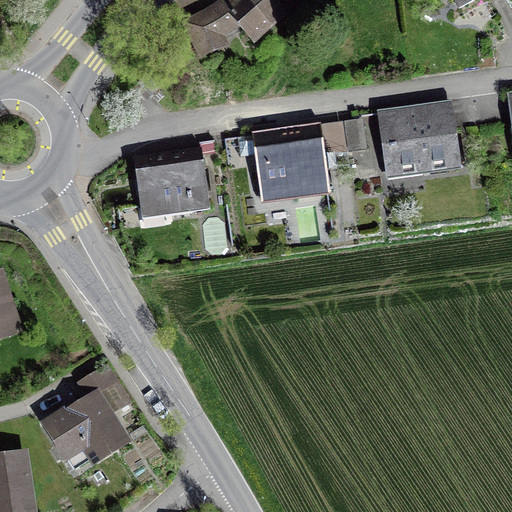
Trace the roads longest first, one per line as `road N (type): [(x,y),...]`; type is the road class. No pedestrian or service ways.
road 1 (residential): [(511,82),(163,124),(100,153),(57,159)]
road 2 (tertiary): [(222,466),(107,292)]
road 3 (secondary): [(57,120),(136,0)]
road 4 (tertiary): [(16,190),(107,292)]
road 5 (tertiary): [(107,292),(54,166)]
road 6 (secondary): [(94,0),(13,91)]
